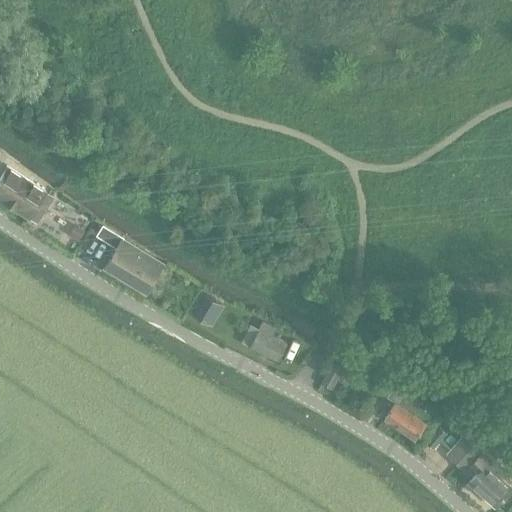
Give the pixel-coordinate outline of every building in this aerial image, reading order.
[(7,165),(0,175),(0,199),(28,218),(45,191),(7,165)] [(163,264),(124,239),(125,237),(104,224),(97,235),(117,248),(106,267),(146,292),(163,264)] [(78,227),(71,238),(78,242),(85,232),(78,227)] [(221,303),(204,293),(191,313),(209,324),(221,303)] [(269,334),(272,327),(263,322),(250,347),(261,352),(278,361),(287,344),(269,334)] [(334,361),(321,383),(333,390),(345,368),(334,361)] [(396,402),(385,418),(416,440),(427,423),(426,423),(434,412),(408,393),(396,385),(388,397),(396,402)] [(440,427),(426,442),(434,449),(447,434),(440,427)] [(493,452),(469,432),(448,454),(466,471),(475,462),(482,469),(470,482),(496,506),(511,488),(511,487),(501,477),(506,472),(489,457),(493,452)]
